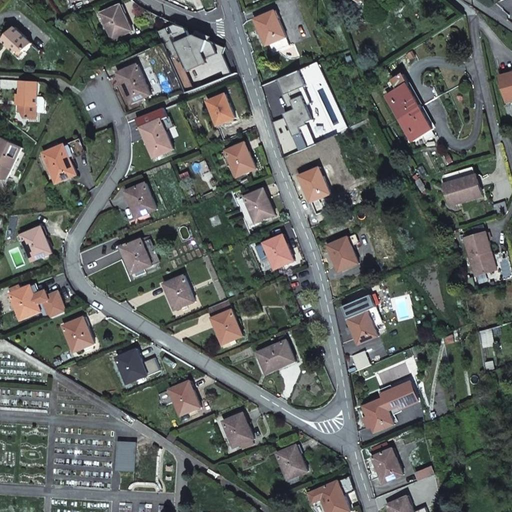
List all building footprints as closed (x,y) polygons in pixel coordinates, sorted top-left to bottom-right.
[(124,13),(120,5),(100,13),(111,39),(132,31),(125,13),(124,13)] [(270,44),(287,37),(280,20),(279,20),(275,11),(255,19),(266,45),(270,44)] [(189,28),(180,25),(171,29),(180,55),(172,58),(186,92),(233,75),(225,54),(227,48),(215,42),(217,37),(202,31),(200,35),(192,37),(189,28)] [(2,41),(13,53),(27,53),(33,47),(14,29),(2,41)] [(274,52),(290,46),(287,37),(270,44),(274,52)] [(152,94),(140,65),(120,73),(126,87),(125,87),(132,103),(152,94)] [(302,69),(280,78),(293,110),(284,113),(285,116),(272,121),(286,155),(301,150),(295,134),(304,131),(302,126),(310,123),(309,120),(316,118),(307,95),(312,93),(302,69)] [(507,102),(511,100),(511,73),(501,76),(507,102)] [(36,121),(38,84),(18,83),(17,114),(20,114),(23,120),(36,121)] [(433,130),(434,129),(409,84),(387,96),(413,141),(424,135),(427,140),(436,135),(433,130)] [(223,124),(237,118),(227,94),(208,101),(214,116),(219,114),(223,124)] [(219,114),(214,116),(218,126),(223,124),(219,114)] [(175,149),(162,119),(142,127),(148,142),(154,158),(175,149)] [(0,178),(8,179),(22,147),(0,137),(0,178)] [(248,151),(245,143),(225,151),(236,177),(257,169),(249,151),(248,151)] [(69,157),(65,145),(44,153),(57,183),(78,175),(70,157),(69,157)] [(311,202),(331,194),(324,176),(323,176),(320,168),(300,176),(311,202)] [(478,174),(458,179),(459,180),(460,184),(479,178),(478,174)] [(459,180),(444,184),(450,205),(484,195),(479,178),(460,184),(459,180)] [(158,209),(147,183),(127,191),(131,200),(130,200),(138,217),(158,209)] [(268,197),(264,189),(245,197),(256,223),(276,215),(269,197),(268,197)] [(46,236),(42,227),(22,235),(33,261),(53,253),(46,236)] [(466,240),(478,278),(496,272),(491,254),(494,253),(488,233),(466,240)] [(287,244),(283,235),(264,243),(275,269),(295,261),(288,243),(287,244)] [(339,272),(360,263),(352,246),(348,237),(328,245),(339,272)] [(154,265),(143,239),(123,247),(127,256),(126,256),(134,274),(154,265)] [(500,271),(494,253),(491,254),(496,272),(500,271)] [(196,301),(185,275),(166,284),(169,292),(176,310),(196,301)] [(34,295),(31,286),(11,294),(22,320),(42,312),(35,294),(34,295)] [(217,327),(224,344),(244,336),(229,299),(208,308),(213,318),(214,318),(217,326),(217,327)] [(360,345),(380,337),(375,325),(374,325),(368,310),(348,319),(360,345)] [(88,326),(84,318),(65,326),(75,352),(96,343),(89,326),(88,326)] [(298,361),(289,340),(259,353),(268,374),(284,367),(283,367),(298,361)] [(141,358),(137,350),(118,358),(129,384),(149,375),(142,358),(141,358)] [(359,371),(372,365),(366,351),(354,356),(359,371)] [(195,390),(192,382),(172,390),(183,416),(203,407),(196,390),(195,390)] [(396,393),(365,407),(375,433),(396,424),(390,410),(401,405),(402,406),(417,400),(410,383),(395,389),(396,393)] [(248,422),(245,413),(225,422),(236,448),(243,445),(244,448),(255,444),(254,440),(257,439),(249,422),(248,422)] [(118,469),(135,470),(137,443),(120,442),(118,469)] [(373,449),(376,456),(391,450),(388,443),(373,449)] [(302,454),(298,445),(278,454),(289,479),(310,471),(303,454),(302,454)] [(385,483),(405,474),(398,457),(397,458),(393,449),(391,450),(376,456),(374,457),(385,483)] [(145,456),(144,481),(157,482),(158,457),(145,456)] [(421,480),(437,473),(434,466),(418,472),(421,480)] [(346,495),(340,481),(320,489),(328,511),(349,511),(353,511),(346,495)] [(391,511),(415,511),(413,505),(412,505),(408,496),(388,505),(391,511)]
